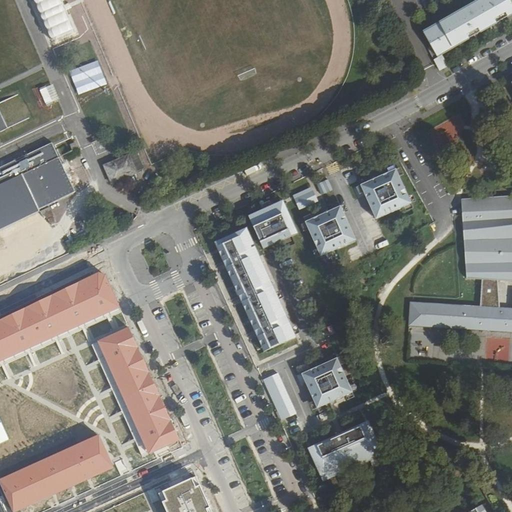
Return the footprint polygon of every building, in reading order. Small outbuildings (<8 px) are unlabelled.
[(33,0),(51,40),(59,36),(69,32),(70,34),(75,32),(61,0),(33,0)] [(511,0),(510,0),(504,3),(502,0),(483,0),(478,3),(484,14),(476,19),(470,8),(450,18),(456,30),(449,34),(442,23),(423,34),(431,48),(427,50),(439,72),(448,67),(441,55),(437,58),(435,54),(451,45),(453,49),(469,40),(467,36),(478,30),(480,33),(496,25),(494,21),(506,14),(508,18),(511,15),(511,0)] [(478,3),(470,8),(476,19),(484,14),(478,3)] [(494,21),(496,25),(508,18),(506,14),(494,21)] [(450,18),(442,23),(449,34),(456,30),(450,18)] [(467,36),(469,40),(480,33),(478,30),(467,36)] [(437,58),(441,55),(453,49),(451,45),(435,54),(437,58)] [(52,83),(38,89),(46,107),(59,101),(52,83)] [(0,134),(9,130),(0,110),(0,134)] [(437,148),(467,136),(459,116),(429,127),(437,148)] [(0,184),(20,175),(35,210),(73,193),(50,143),(0,166),(0,184)] [(103,165),(111,183),(142,170),(133,149),(116,156),(117,159),(103,165)] [(412,203),(396,169),(361,185),(376,219),(412,203)] [(0,229),(36,213),(35,210),(20,175),(0,184),(0,229)] [(328,177),(318,181),(323,193),(333,189),(328,177)] [(313,190),(299,196),(300,201),(315,194),(313,190)] [(300,209),(318,201),(315,194),(300,201),(299,196),(295,198),(300,209)] [(283,200),(277,203),(286,223),(292,220),(283,200)] [(498,280),(511,280),(511,201),(463,205),(467,278),(482,279),(498,280)] [(277,203),(249,215),(262,244),(296,228),(292,220),(286,223),(277,203)] [(305,221),(321,256),(356,240),(341,206),(305,221)] [(39,211),(41,217),(44,215),(45,219),(51,216),(47,207),(39,211)] [(23,227),(34,221),(31,215),(20,221),(23,227)] [(215,241),(264,351),(268,349),(222,244),(249,232),(247,227),(215,241)] [(296,228),(262,244),(264,249),(298,233),(296,228)] [(222,244),(268,349),(296,336),(249,232),(222,244)] [(0,319),(0,361),(120,306),(104,271),(0,319)] [(481,306),(501,308),(498,280),(482,279),(481,306)] [(411,301),(409,326),(511,332),(511,308),(501,308),(481,306),(411,301)] [(129,327),(97,341),(147,454),(179,440),(129,327)] [(408,347),(406,371),(434,373),(436,352),(416,350),(417,347),(408,347)] [(337,357),(320,365),(301,373),(317,408),(352,392),(337,357)] [(266,378),(281,410),(284,418),(295,413),(278,373),(266,378)] [(276,412),(279,420),(284,418),(281,410),(276,412)] [(0,416),(0,442),(10,438),(0,416)] [(322,481),(383,454),(368,420),(363,422),(376,451),(325,474),(312,445),(307,447),(322,481)] [(325,474),(376,451),(363,422),(312,445),(325,474)] [(0,483),(13,511),(17,511),(114,468),(99,434),(0,478),(0,483)] [(195,487),(191,478),(163,491),(166,499),(161,502),(165,511),(207,511),(205,508),(209,507),(200,485),(195,487)]
